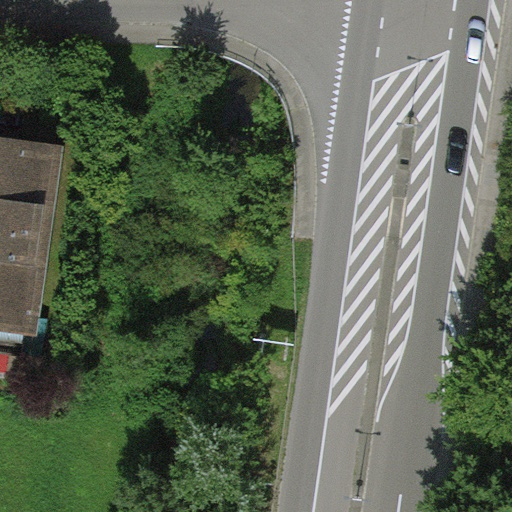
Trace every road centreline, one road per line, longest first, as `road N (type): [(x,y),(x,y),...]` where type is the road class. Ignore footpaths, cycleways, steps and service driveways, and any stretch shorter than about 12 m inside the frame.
road 1 (secondary): [(400,511),(474,0)]
road 2 (secondary): [(368,15),(299,511)]
road 3 (tertiary): [(161,0),(368,15)]
